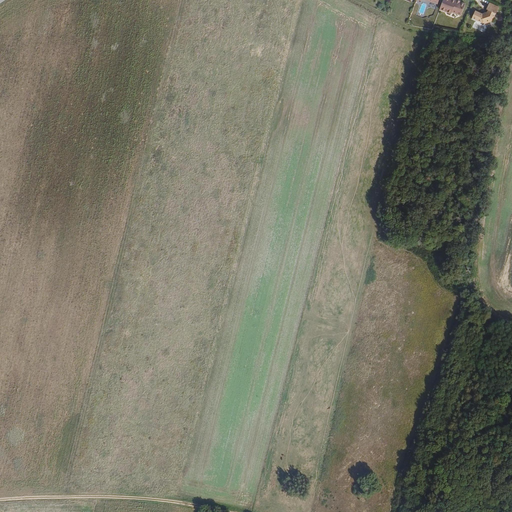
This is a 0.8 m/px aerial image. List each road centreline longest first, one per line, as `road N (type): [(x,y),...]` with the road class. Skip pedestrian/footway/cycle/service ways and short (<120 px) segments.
road 1 (track): [(0,495),(146,494),(239,511)]
road 2 (track): [(354,0),(407,26),(489,41),(511,22)]
